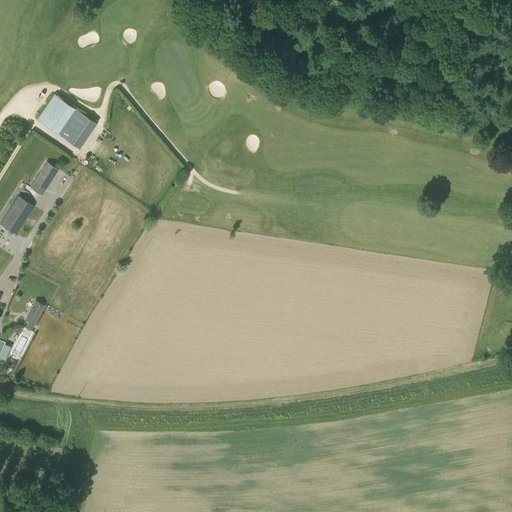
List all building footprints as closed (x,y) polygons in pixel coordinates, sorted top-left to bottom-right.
[(58,133),(75,108),(54,93),(37,118),(58,133)] [(79,148),(97,123),(75,108),(58,133),(79,148)] [(45,189),(59,169),(46,161),(33,181),(45,189)] [(0,223),(16,234),(34,206),(19,195),(0,223)] [(31,331),(45,305),(35,300),(25,319),(29,321),(25,328),(31,331)]
